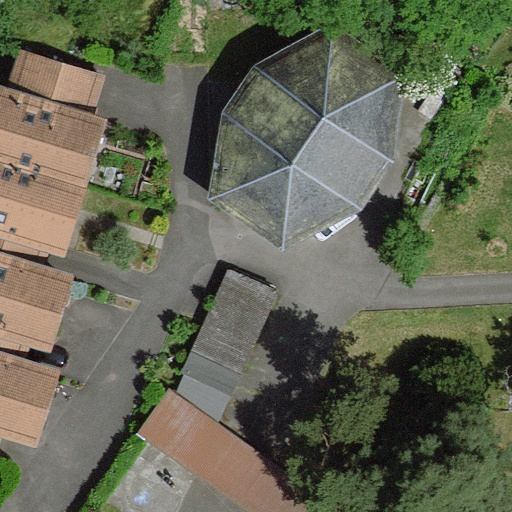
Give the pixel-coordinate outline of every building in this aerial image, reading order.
[(236,112),(223,199),(289,250),(367,210),(396,167),(413,77),(408,73),(341,29),(265,72),(253,89),(236,112)] [(26,51),(12,96),(90,120),(102,75),(26,51)] [(12,96),(0,92),(0,159),(81,184),(100,123),(90,120),(12,96)] [(81,184),(0,159),(0,227),(48,242),(62,246),(81,184)] [(48,242),(0,227),(0,257),(39,270),(48,242)] [(39,270),(0,257),(0,326),(30,336),(48,342),(67,279),(39,270)] [(232,272),(178,393),(220,423),(278,292),(232,272)] [(30,336),(0,326),(0,357),(22,364),(30,336)] [(22,364),(0,357),(0,426),(1,426),(35,437),(53,374),(22,364)] [(171,390),(140,434),(249,511),(345,511),(284,470),(220,423),(178,393),(171,390)]
